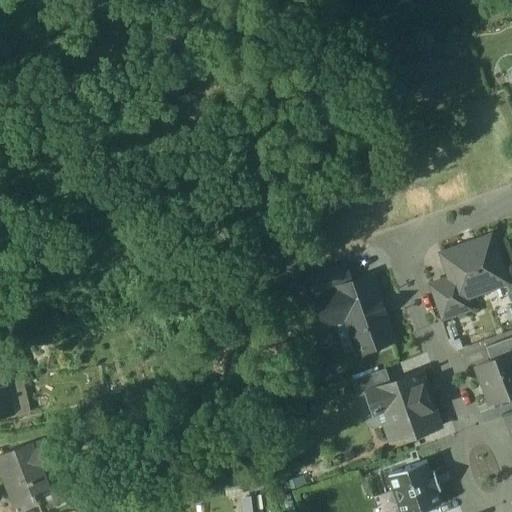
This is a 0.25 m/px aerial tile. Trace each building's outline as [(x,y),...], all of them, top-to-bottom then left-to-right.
[(490,236),(444,252),(452,275),(459,297),(466,295),(505,281),(490,236)] [(347,261),(313,273),(320,292),(353,280),(347,261)] [(320,292),(315,294),(325,323),(347,315),(360,350),(393,338),(371,274),(353,280),(320,292)] [(452,275),(431,282),(443,317),(471,307),(466,295),(459,297),(452,275)] [(511,336),(486,345),(491,359),(511,351),(511,336)] [(511,351),(491,359),(476,365),(490,402),(511,394),(511,351)] [(386,366),(352,378),(357,394),(365,391),(364,390),(391,381),(386,366)] [(391,381),(364,390),(365,391),(372,412),(387,407),(391,409),(395,419),(386,423),(391,438),(422,428),(423,431),(439,425),(420,371),(391,381)] [(5,386),(0,386),(0,417),(12,415),(5,386)] [(30,443),(0,454),(0,466),(3,474),(9,472),(20,501),(33,496),(34,499),(50,492),(40,467),(59,459),(54,445),(34,453),(30,443)] [(426,458),(389,472),(402,511),(411,511),(441,502),(437,489),(441,488),(434,469),(430,471),(426,458)]
